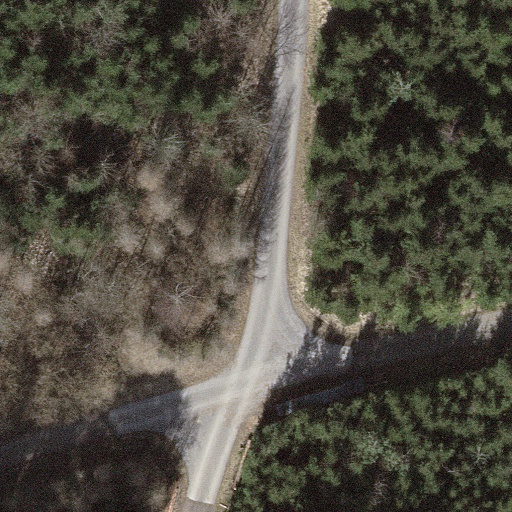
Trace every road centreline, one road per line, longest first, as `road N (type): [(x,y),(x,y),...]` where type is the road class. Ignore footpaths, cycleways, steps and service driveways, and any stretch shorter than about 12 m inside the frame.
road 1 (track): [(0,458),(359,356),(511,324)]
road 2 (track): [(243,387),(265,323),(296,0)]
road 3 (track): [(243,387),(197,511)]
